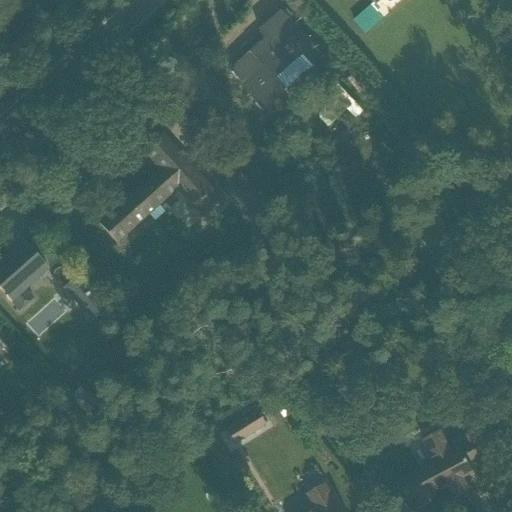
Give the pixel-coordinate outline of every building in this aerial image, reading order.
[(271,115),(329,61),(287,16),(229,70),(271,115)] [(186,207),(206,188),(157,134),(127,161),(142,176),(93,220),(114,244),(172,191),(186,207)] [(0,259),(37,294),(63,267),(21,227),(0,249),(0,259)] [(0,349),(9,342),(0,330),(0,349)] [(225,431),(264,416),(258,401),(219,416),(225,431)] [(414,505),(477,473),(462,444),(452,449),(441,429),(418,440),(429,462),(400,477),(414,505)] [(340,511),(321,481),(304,492),(314,508),(307,511),(340,511)]
